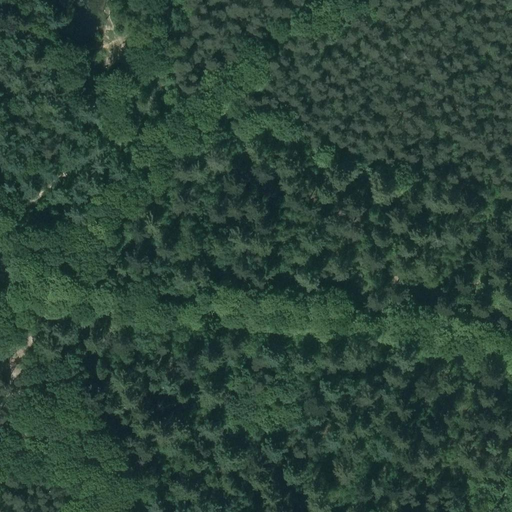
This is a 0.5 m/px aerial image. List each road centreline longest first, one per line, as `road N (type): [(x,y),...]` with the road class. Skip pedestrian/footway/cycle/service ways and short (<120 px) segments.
road 1 (unknown): [(511,285),(427,281),(345,214),(226,242),(152,277),(87,270),(50,276),(0,311)]
road 2 (unclassified): [(0,268),(32,287),(72,296),(248,300),(511,340)]
road 3 (track): [(0,224),(25,178),(71,143),(148,110),(173,0)]
road 4 (track): [(138,146),(129,81),(109,48),(73,47),(53,59)]
